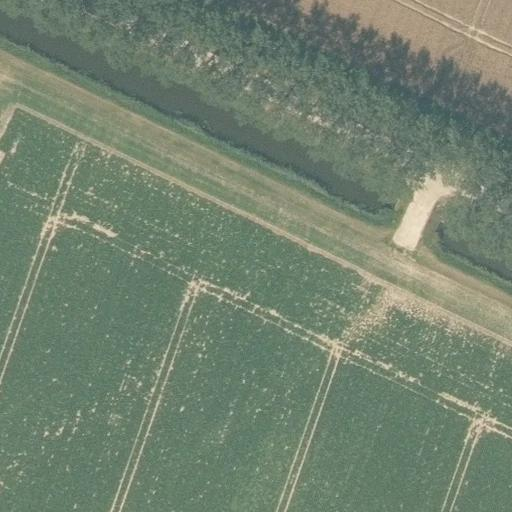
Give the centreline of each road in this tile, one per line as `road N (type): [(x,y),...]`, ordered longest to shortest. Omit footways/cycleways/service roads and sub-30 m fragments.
road 1 (track): [(0,58),(511,307)]
road 2 (unclassified): [(511,208),(79,0)]
road 3 (track): [(511,155),(184,0)]
